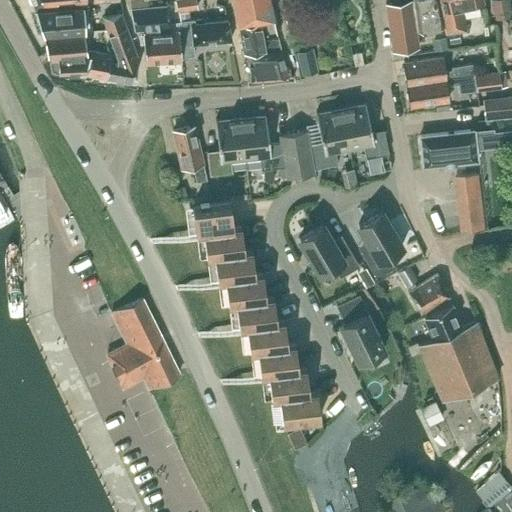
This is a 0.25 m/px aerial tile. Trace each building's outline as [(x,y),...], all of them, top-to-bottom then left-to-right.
[(169,26),(167,5),(147,6),(146,0),(130,0),(131,7),(135,28),(169,26)] [(178,9),(197,6),(196,0),(176,0),(178,9)] [(269,0),(234,0),(238,23),(274,19),(269,0)] [(417,29),(415,8),(413,0),(400,0),(386,3),(393,50),(419,46),(417,29)] [(437,0),(413,0),(415,8),(417,29),(443,25),(437,0)] [(438,0),(444,31),(465,28),(461,6),(483,1),(482,0),(438,0)] [(508,0),(493,0),(496,17),(511,15),(508,0)] [(43,31),(89,27),(86,3),(46,6),(36,7),(43,31)] [(178,9),(170,10),(171,20),(179,19),(178,9)] [(120,12),(103,16),(116,55),(128,56),(137,58),(120,12)] [(179,27),(181,56),(195,55),(194,43),(231,39),(227,19),(195,22),(194,18),(181,20),(181,26),(179,27)] [(247,51),(266,49),(264,35),(278,33),(274,19),(238,23),(244,52),(247,51)] [(181,60),(181,56),(179,27),(143,29),(145,62),(181,60)] [(86,73),(105,78),(109,53),(94,51),(92,29),(88,30),(83,71),(86,73)] [(44,33),(52,72),(54,73),(83,71),(88,30),(44,33)] [(278,33),(264,35),(266,49),(247,51),(251,79),(287,77),(278,33)] [(434,49),(446,47),(445,35),(432,37),(434,49)] [(297,50),(302,74),(317,70),(311,47),(297,50)] [(128,56),(116,55),(109,53),(105,78),(133,83),(137,58),(128,56)] [(444,69),(442,55),(404,60),(407,83),(474,74),(472,61),(463,62),(463,63),(452,64),(453,66),(452,66),(453,68),(444,69)] [(503,69),(474,72),(476,88),(505,84),(503,69)] [(448,99),(446,85),(458,84),(459,92),(476,89),(474,74),(407,83),(410,105),(448,99)] [(484,117),(511,113),(511,94),(482,97),(484,117)] [(365,101),(364,101),(365,103),(341,108),(349,147),(363,144),(366,157),(388,152),(383,128),(371,130),(365,101)] [(322,140),(308,143),(306,129),(292,131),(300,174),(314,172),(313,167),(338,162),(335,150),(349,147),(341,108),(317,113),(317,111),(316,111),(322,140)] [(280,141),(269,142),(266,112),(264,113),(264,114),(241,117),(245,157),(259,156),(261,168),(285,165),(286,176),(300,174),(292,131),(279,134),(280,141)] [(217,120),(217,118),(215,118),(219,148),(206,149),(209,174),(232,171),(231,159),(245,157),(241,117),(217,120)] [(181,166),(192,164),(196,163),(200,179),(207,178),(194,124),(173,129),(181,166)] [(511,128),(474,132),(475,142),(511,137),(511,128)] [(477,159),(476,146),(475,142),(474,132),(474,129),(472,129),(419,134),(423,165),(477,159)] [(353,167),(341,170),(344,186),(357,183),(353,167)] [(477,171),(453,174),(455,191),(480,188),(477,171)] [(193,196),(205,194),(203,183),(191,185),(193,196)] [(233,226),(233,225),(230,201),(192,205),(196,232),(203,231),(203,230),(233,226)] [(358,223),(370,244),(361,249),(376,275),(395,264),(389,254),(402,246),(381,210),(358,223)] [(483,212),(458,215),(460,230),(485,227),(483,212)] [(299,236),(321,272),(334,265),(340,275),(359,264),(343,238),(334,244),(322,223),(299,236)] [(244,250),(244,249),(241,224),(233,225),(233,226),(203,230),(203,231),(207,256),(214,255),(214,254),(244,250)] [(255,273),(255,272),(252,248),(244,249),(244,250),(214,254),(214,255),(217,279),(225,278),(225,277),(255,273)] [(409,289),(420,311),(428,307),(431,312),(447,306),(443,299),(449,295),(437,273),(415,286),(412,281),(416,278),(408,265),(397,271),(405,285),(407,284),(409,289)] [(234,301),(266,297),(266,296),(262,271),(255,272),(255,273),(225,277),(225,278),(228,303),(234,302),(234,301)] [(345,321),(342,323),(360,361),(383,349),(365,313),(368,312),(359,293),(336,304),(345,321)] [(266,296),(266,297),(234,301),(234,302),(236,302),(239,326),(247,325),(247,324),(276,321),(276,320),(273,295),(266,296)] [(447,306),(431,312),(424,315),(433,337),(418,343),(442,399),(498,375),(476,319),(462,325),(452,303),(449,295),(443,299),(447,306)] [(112,310),(127,342),(107,353),(123,386),(144,375),(149,387),(179,372),(142,296),(112,310)] [(276,321),(247,324),(247,325),(250,350),(257,349),(257,348),(287,344),(287,343),(284,319),(276,320),(276,321)] [(287,344),(257,348),(257,349),(261,374),(268,373),(268,372),(298,368),(298,367),(295,342),(287,343),(287,344)] [(309,391),(309,390),(306,366),(298,367),(298,368),(268,372),(268,373),(271,397),(279,396),(279,395),(309,391)] [(320,416),(316,389),(309,390),(309,391),(279,395),(279,396),(282,421),(320,416)] [(435,400),(421,407),(429,424),(443,417),(435,400)] [(511,485),(499,470),(475,490),(487,504),(488,504),(489,505),(494,502),(509,489),(511,486),(511,485)]
